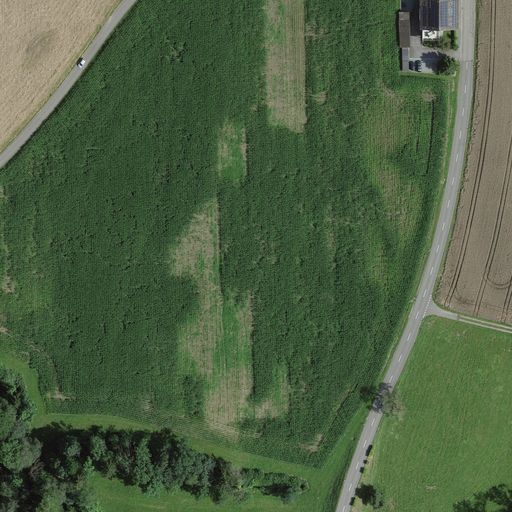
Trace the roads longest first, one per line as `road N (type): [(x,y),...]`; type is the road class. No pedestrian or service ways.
road 1 (tertiary): [(342,511),(449,203),(466,77),(466,0)]
road 2 (unclassified): [(127,0),(0,154)]
